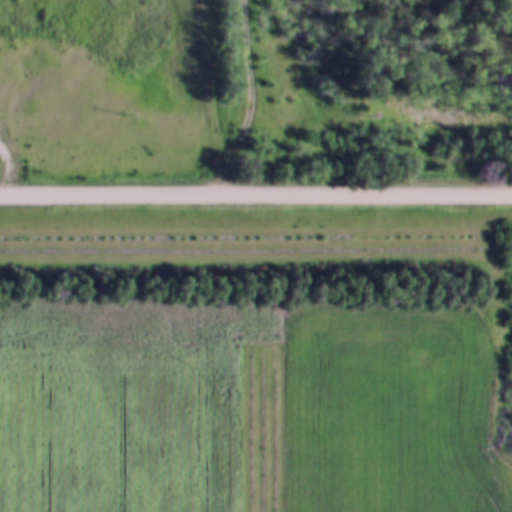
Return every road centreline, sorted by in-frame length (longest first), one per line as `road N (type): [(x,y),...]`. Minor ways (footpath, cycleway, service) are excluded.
road 1 (tertiary): [(0,196),(511,196)]
road 2 (track): [(210,196),(249,124),(246,0)]
